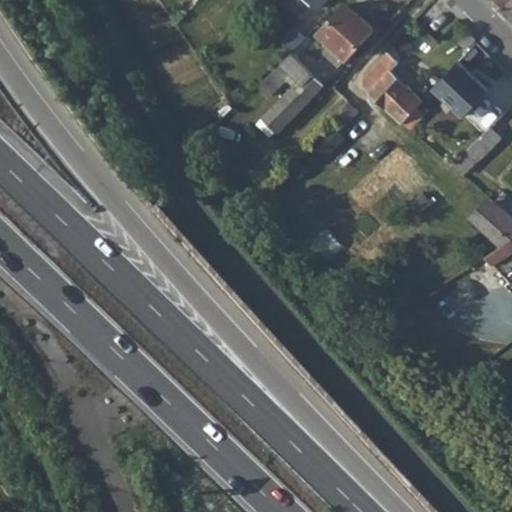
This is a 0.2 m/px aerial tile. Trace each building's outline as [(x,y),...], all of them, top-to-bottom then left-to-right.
[(308,0),(319,9),(327,0),(308,0)] [(511,0),(509,0),(503,8),(511,17),(511,0)] [(344,3),(319,33),(348,59),(375,31),(344,3)] [(468,32),(459,42),(468,51),(477,41),(468,32)] [(468,51),(466,54),(502,90),(511,79),(511,76),(477,41),(468,51)] [(281,63),(257,86),(274,103),(261,117),(278,134),(327,85),(293,52),(281,63)] [(399,63),(388,52),(364,78),(364,86),(404,124),(418,109),(425,101),(393,71),(399,63)] [(468,116),(494,87),(461,57),(435,86),(468,116)] [(348,100),(333,115),(345,128),(360,112),(348,100)] [(456,139),(439,157),(452,167),(492,127),(506,113),(495,101),(472,123),(452,102),(435,118),(456,139)] [(418,109),(404,124),(412,131),(426,117),(418,109)] [(492,127),(452,167),(463,175),(503,138),(492,127)] [(511,198),(504,192),(496,201),(511,213),(511,198)] [(486,216),(478,224),(504,247),(511,238),(511,213),(496,201),(492,198),(480,210),(486,216)]
